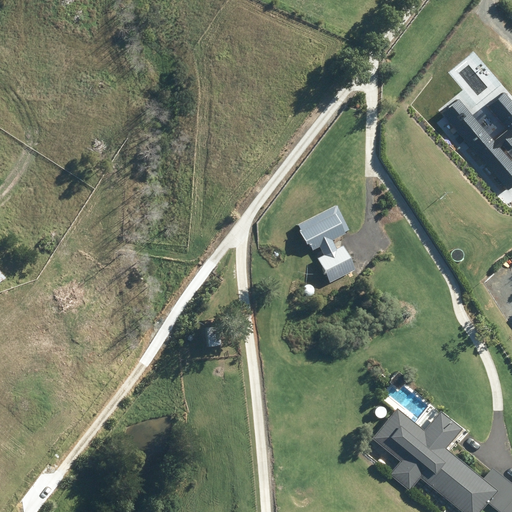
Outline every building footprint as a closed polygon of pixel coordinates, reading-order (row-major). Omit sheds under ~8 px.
[(511,100),(505,92),(488,106),(507,129),(494,139),(459,97),(441,112),(508,192),(511,188),(511,160),(501,147),(504,145),(508,151),(511,147),(511,140),(511,139),(511,138),(511,100)] [(322,243),(327,255),(321,258),(331,280),(355,269),(351,260),(345,246),(339,249),(334,238),(348,232),(336,205),(299,221),(311,248),(322,243)] [(0,267),(0,283),(8,277),(0,267)] [(405,380),(393,371),(383,385),(395,394),(405,380)] [(444,410),(428,428),(402,406),(374,437),(401,461),(390,473),(409,490),(421,476),(461,511),(479,511),(489,502),(499,511),(511,511),(511,481),(496,467),(485,480),(448,446),(464,429),(444,410)] [(299,481),(287,490),(298,505),(310,496),(299,481)]
